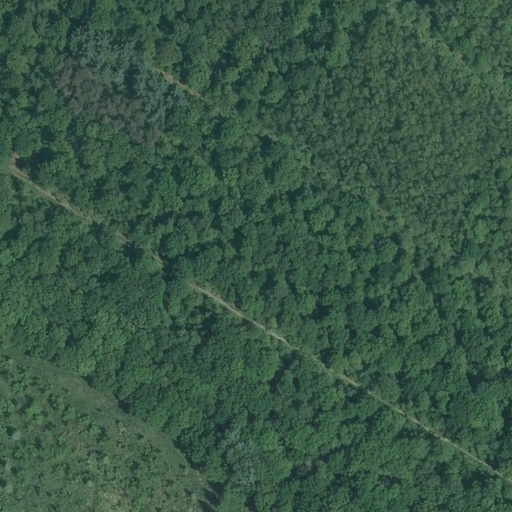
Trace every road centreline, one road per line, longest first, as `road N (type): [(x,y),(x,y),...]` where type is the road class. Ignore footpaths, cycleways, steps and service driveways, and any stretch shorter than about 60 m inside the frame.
road 1 (track): [(0,166),(511,479)]
road 2 (track): [(191,95),(511,294)]
road 3 (track): [(191,95),(39,0)]
